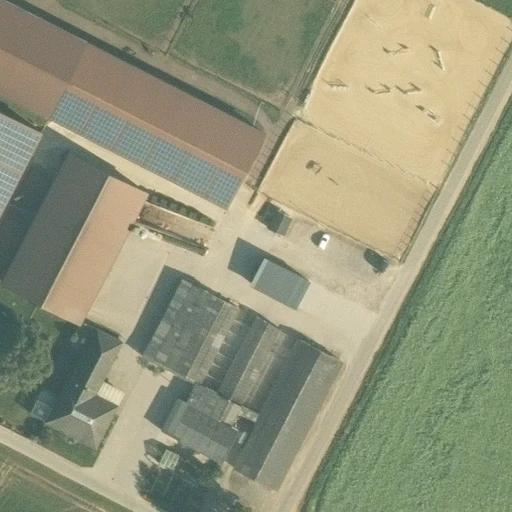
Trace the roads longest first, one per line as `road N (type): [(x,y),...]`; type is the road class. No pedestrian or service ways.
road 1 (unclassified): [(285,511),(511,70)]
road 2 (track): [(0,435),(145,511)]
